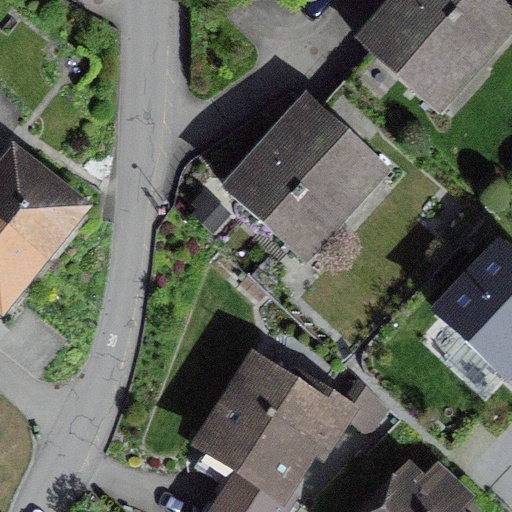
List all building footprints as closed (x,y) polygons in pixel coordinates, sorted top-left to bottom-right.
[(511,19),(489,0),(403,0),(357,52),(444,122),(511,47),(511,19)] [(397,190),(304,111),(223,200),(315,279),(397,190)] [(0,304),(76,210),(11,158),(0,171),(0,304)] [(511,390),(511,268),(496,254),(429,327),(506,397),(511,390)] [(220,511),(287,511),(316,470),(328,472),(361,422),(339,405),(333,416),(256,368),(196,464),(235,492),(220,511)] [(447,511),(412,477),(378,511),(447,511)]
